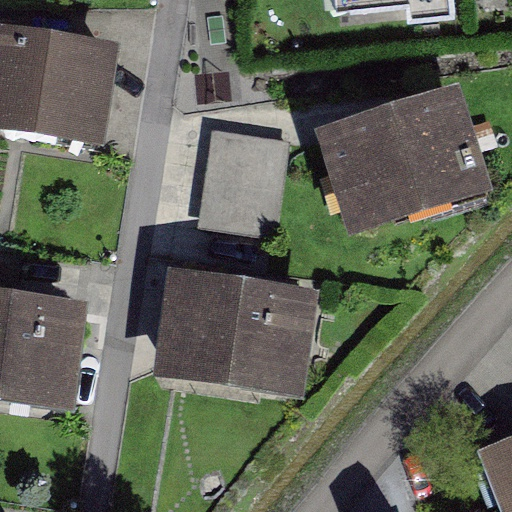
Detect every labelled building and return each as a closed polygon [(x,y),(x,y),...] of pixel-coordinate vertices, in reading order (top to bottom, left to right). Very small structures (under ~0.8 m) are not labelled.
[(105,63),(0,46),(0,134),(92,149),(105,63)] [(332,142),(360,230),(479,194),(452,106),(332,142)] [(280,153),(219,144),(207,223),(268,232),(280,153)] [(307,306),(182,288),(169,374),(295,392),(307,306)] [(75,323),(0,313),(0,401),(64,409),(75,323)] [(511,511),(511,455),(492,463),(509,511),(511,511)]
